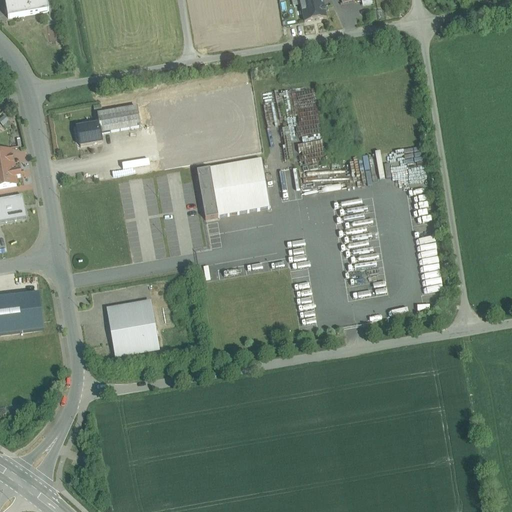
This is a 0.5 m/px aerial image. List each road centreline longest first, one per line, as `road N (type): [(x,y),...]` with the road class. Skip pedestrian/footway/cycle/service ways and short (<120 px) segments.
road 1 (residential): [(28,95),(420,23)]
road 2 (unclassified): [(469,330),(107,391),(76,389)]
road 3 (unclassified): [(420,23),(469,330)]
road 4 (residential): [(59,259),(28,95)]
road 5 (residential): [(76,389),(59,259)]
